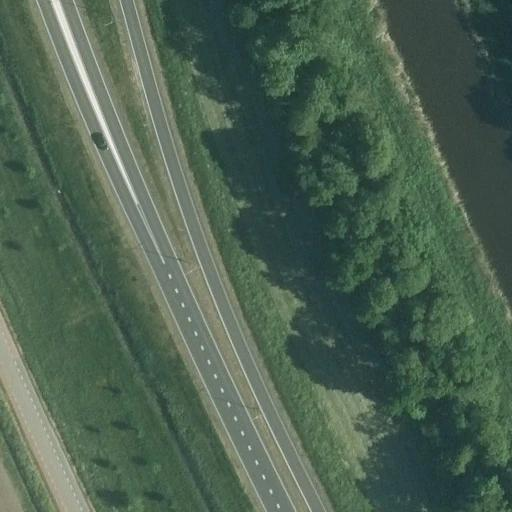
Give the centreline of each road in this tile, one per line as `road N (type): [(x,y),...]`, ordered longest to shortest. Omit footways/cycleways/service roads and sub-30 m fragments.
road 1 (trunk): [(54,0),(278,511)]
road 2 (trunk): [(315,511),(182,202),(124,0)]
road 3 (unclassified): [(72,511),(0,343)]
